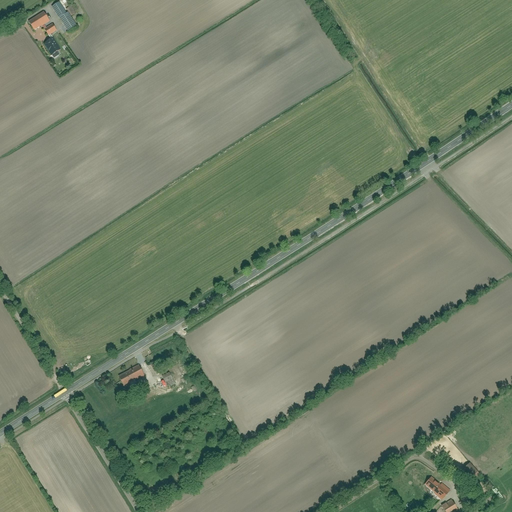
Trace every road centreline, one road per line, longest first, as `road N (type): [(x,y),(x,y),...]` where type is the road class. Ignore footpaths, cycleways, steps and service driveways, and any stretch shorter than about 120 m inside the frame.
road 1 (tertiary): [(64,393),(511,104)]
road 2 (unclassified): [(64,393),(138,511)]
road 3 (unclassified): [(0,289),(64,393)]
